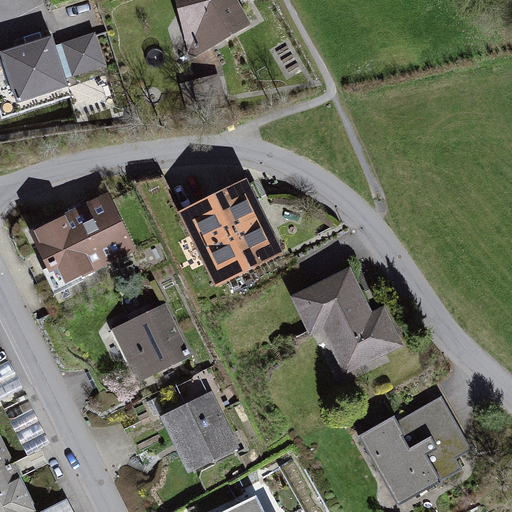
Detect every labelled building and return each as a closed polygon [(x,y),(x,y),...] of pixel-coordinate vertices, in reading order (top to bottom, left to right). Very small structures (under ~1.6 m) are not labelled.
[(231,0),(179,0),(184,20),(182,24),(189,53),(197,56),(211,48),(212,43),(245,24),(231,0)] [(94,36),(65,45),(74,74),(103,65),(94,36)] [(52,37),(0,53),(0,113),(2,119),(71,97),(52,37)] [(217,84),(187,92),(192,111),(222,103),(217,84)] [(289,269),(255,197),(184,230),(218,302),(289,269)] [(110,201),(31,241),(58,294),(137,254),(110,201)] [(351,272),(290,302),(311,344),(324,338),(345,382),(408,352),(389,313),(374,320),(351,272)] [(164,301),(110,325),(135,379),(188,355),(164,301)] [(210,391),(159,415),(187,473),(238,448),(210,391)] [(445,400),(367,444),(403,508),(481,464),(445,400)] [(32,413),(14,419),(26,454),(44,447),(32,413)] [(0,476),(0,511),(23,511),(28,509),(15,479),(3,482),(0,476)] [(71,511),(65,499),(35,511),(71,511)] [(260,511),(256,501),(232,511),(260,511)]
